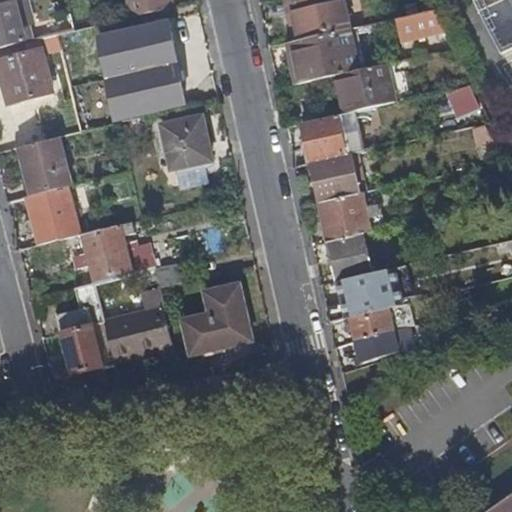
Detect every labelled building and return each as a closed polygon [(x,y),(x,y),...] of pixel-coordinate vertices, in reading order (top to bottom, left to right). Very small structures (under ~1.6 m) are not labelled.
[(132,20),(172,10),(169,0),(132,0),(132,1),(128,2),(132,20)] [(284,0),(288,16),(293,15),(295,27),(299,43),(338,34),(348,32),(340,1),(332,3),(331,0),(284,0)] [(511,0),(474,0),(480,12),(503,1),(506,0),(511,0)] [(511,0),(506,0),(503,1),(507,10),(511,7),(511,0)] [(438,11),(433,1),(406,6),(409,17),(433,12),(438,11)] [(0,10),(0,51),(27,45),(17,7),(0,10)] [(409,17),(398,20),(403,43),(425,38),(424,33),(441,29),(433,12),(409,17)] [(118,121),(190,106),(172,20),(100,36),(118,121)] [(350,31),(348,32),(338,34),(342,50),(354,47),(350,31)] [(299,43),(289,46),(291,54),(293,65),(296,64),(301,86),(336,78),(359,72),(354,47),(342,50),(338,34),(299,43)] [(27,45),(0,51),(0,65),(9,103),(53,92),(44,54),(64,49),(61,37),(27,45)] [(286,56),(293,88),(301,86),(296,64),(293,65),(291,54),(286,56)] [(359,72),(336,78),(346,117),(396,105),(390,82),(387,66),(359,72)] [(390,82),(396,105),(411,102),(406,79),(390,82)] [(480,109),(470,88),(459,91),(465,107),(471,105),(474,112),(480,109)] [(459,91),(453,92),(460,109),(465,107),(459,91)] [(312,163),(312,165),(334,161),(349,157),(341,118),(303,126),(306,138),(302,139),(307,163),(312,163)] [(178,171),(207,165),(214,164),(205,120),(164,128),(174,172),(178,171)] [(72,189),(74,189),(62,140),(22,150),(33,198),(72,189)] [(17,151),(29,199),(33,198),(22,150),(17,151)] [(303,196),(306,208),(321,204),(342,199),(334,161),(312,165),(318,193),(303,196)] [(211,185),(207,165),(178,171),(183,192),(211,185)] [(72,189),(79,220),(92,217),(85,186),(74,189),(72,189)] [(29,199),(41,246),(83,237),(79,220),(72,189),(33,198),(29,199)] [(321,204),(330,243),(365,235),(373,233),(368,209),(364,194),(342,199),(321,204)] [(373,233),(393,229),(388,205),(368,209),(373,233)] [(138,237),(135,225),(85,236),(91,261),(129,252),(126,240),(138,237)] [(330,243),(339,282),(344,281),(367,276),(374,274),(365,235),(330,243)] [(98,286),(157,273),(157,272),(151,247),(129,252),(91,261),(98,286)] [(161,291),(193,283),(189,265),(157,273),(161,291)] [(352,313),(353,319),(412,305),(403,268),(401,268),(404,282),(384,286),(388,305),(374,308),(352,313)] [(404,282),(401,268),(374,274),(367,276),(374,308),(388,305),(384,286),(404,282)] [(367,276),(344,281),(350,304),(352,313),(374,308),(367,276)] [(98,286),(81,290),(86,311),(87,311),(103,307),(98,286)] [(194,357),(241,346),(238,335),(251,332),(241,288),(208,295),(212,317),(186,323),(194,357)] [(166,309),(161,291),(142,295),(147,314),(166,309)] [(350,304),(329,309),(332,325),(353,319),(352,313),(350,304)] [(103,307),(87,311),(88,314),(91,313),(94,327),(107,324),(103,307)] [(117,365),(158,354),(176,350),(166,309),(147,314),(107,324),(117,365)] [(354,322),(359,344),(397,333),(393,311),(354,322)] [(59,321),(62,335),(94,327),(91,313),(88,314),(59,321)] [(103,370),(117,367),(117,365),(107,324),(94,327),(103,370)] [(72,377),(103,370),(94,327),(62,335),(72,377)] [(238,335),(241,346),(254,343),(251,332),(238,335)] [(401,354),(402,356),(413,352),(411,344),(399,347),(397,333),(359,344),(364,365),(401,354)] [(160,366),(178,361),(176,350),(158,354),(160,366)] [(511,511),(511,495),(487,511),(511,511)]
